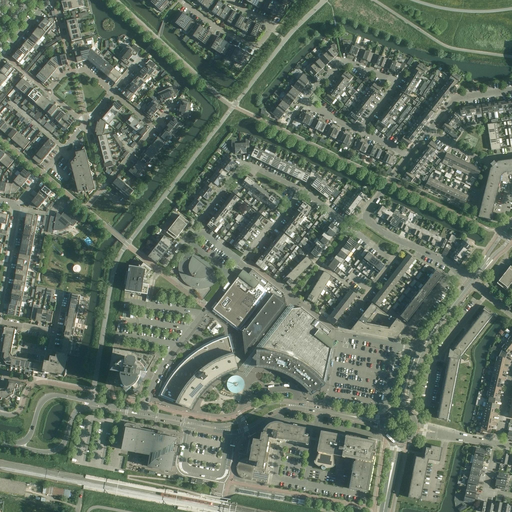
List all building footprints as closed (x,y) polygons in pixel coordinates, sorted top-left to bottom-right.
[(160,0),(155,6),(159,9),(159,10),(161,11),(161,12),(170,3),(170,2),(170,3),(167,1),(168,0),(167,0),(166,0),(160,0)] [(204,7),(209,10),(215,0),(208,0),(209,1),(207,0),(205,0),(202,5),(204,7)] [(216,0),(215,0),(209,10),(212,12),(216,15),(223,4),(219,1),(216,6),(213,4),(216,0)] [(253,0),(251,4),(251,5),(252,4),(256,6),(256,7),(259,8),(258,9),(259,9),(263,0),(253,0)] [(271,14),(271,15),(277,3),(276,2),(276,3),(272,1),(272,0),(271,0),(271,1),(269,0),(267,0),(263,11),(264,10),(266,12),(267,12),(271,14)] [(277,3),(271,15),(272,14),(276,16),(276,17),(276,16),(279,18),(285,6),(284,6),(284,7),(282,5),(281,5),(277,3)] [(224,5),(223,4),(216,15),(219,17),(224,20),(231,9),(226,6),(223,11),(221,9),(224,5)] [(232,25),(238,14),(233,11),(231,15),(228,14),(231,9),(224,20),(227,22),(232,25)] [(180,27),(188,16),(187,16),(187,17),(183,14),(183,13),(180,12),(181,11),(180,11),(172,21),(173,22),(173,21),(175,23),(175,24),(176,23),(180,26),(179,27),(180,27)] [(232,25),(234,26),(239,29),(246,18),(241,15),(238,20),(236,18),(238,14),(232,25)] [(188,17),(188,16),(180,27),(184,30),(187,32),(186,32),(187,32),(195,22),(194,22),(192,20),(191,20),(187,17),(188,17)] [(42,22),(51,30),(55,26),(53,24),(54,23),(54,22),(54,21),(54,20),(54,19),(53,19),(53,18),(52,18),(51,18),(50,18),(49,19),(48,19),(48,20),(46,19),(46,18),(42,22)] [(239,29),(248,33),(253,22),(248,19),(246,24),(243,23),(246,18),(239,29)] [(42,22),(39,26),(46,32),(48,34),(51,30),(42,22)] [(253,22),(248,33),(250,35),(256,38),(261,26),(256,23),(254,28),(251,27),(254,22),(253,22)] [(197,40),(205,29),(204,29),(200,26),(197,24),(198,24),(197,24),(190,35),(191,34),(193,36),(193,37),(193,36),(197,39),(197,40)] [(43,36),(46,32),(39,26),(36,30),(43,36)] [(205,29),(197,40),(198,39),(202,42),(202,43),(202,42),(205,44),(204,44),(205,45),(212,34),(212,33),(211,34),(209,32),(205,29)] [(32,34),(40,40),(43,36),(36,30),(32,34)] [(32,34),(29,38),(38,46),(36,44),(40,40),(32,34)] [(215,51),(216,51),(222,40),(218,38),(218,37),(217,37),(215,36),(215,35),(208,47),(209,46),(211,48),(211,49),(212,48),(216,51),(215,51)] [(29,38),(26,42),(33,48),(35,49),(38,46),(29,38)] [(223,40),(222,40),(216,51),(215,53),(219,55),(220,54),(221,54),(223,55),(223,56),(224,56),(230,44),(229,45),(227,43),(227,42),(227,43),(222,41),(223,40)] [(26,42),(23,46),(30,52),(33,48),(26,42)] [(349,58),(354,47),(347,44),(348,42),(347,42),(345,42),(344,42),(343,42),(344,48),(345,49),(344,53),(348,54),(346,57),(349,58)] [(325,53),(334,63),(336,60),(334,58),(338,54),(335,51),(336,50),(337,50),(336,45),(335,45),(335,44),(334,44),(332,45),(331,45),(330,46),(332,47),(325,53)] [(357,58),(361,49),(361,47),(358,46),(358,44),(355,45),(354,47),(349,58),(352,60),(354,56),(357,58)] [(88,60),(92,64),(99,55),(98,55),(101,52),(97,49),(94,52),(92,49),(92,45),(91,45),(91,48),(90,48),(88,60)] [(122,51),(131,58),(133,55),(132,55),(133,54),(136,56),(138,53),(140,50),(134,45),(131,48),(128,45),(125,49),(124,48),(122,51)] [(26,56),(30,52),(23,46),(19,50),(26,56)] [(235,62),(238,55),(241,50),(240,50),(236,48),(236,47),(235,48),(233,47),(233,46),(227,58),(228,57),(230,59),(231,59),(235,61),(235,62)] [(83,61),(88,60),(90,48),(80,51),(83,61)] [(367,52),(361,49),(357,58),(361,59),(360,62),(363,63),(367,52)] [(19,50),(16,54),(23,60),(25,61),(28,57),(26,56),(19,50)] [(241,50),(238,55),(235,62),(235,61),(240,64),(243,65),(242,66),(243,66),(249,54),(248,54),(246,53),(246,52),(245,53),(241,51),(241,50)] [(131,58),(122,51),(120,53),(121,54),(118,57),(128,66),(130,63),(127,61),(128,60),(131,58)] [(374,54),(367,52),(363,63),(366,65),(367,62),(371,63),(374,54)] [(99,55),(92,64),(96,67),(103,59),(104,56),(101,53),(99,55)] [(325,53),(319,59),(326,66),(329,62),(332,65),(334,63),(325,53)] [(23,60),(16,54),(12,58),(13,58),(20,64),(23,60)] [(381,57),(374,54),(371,63),(375,64),(374,68),(377,69),(381,57)] [(60,56),(52,58),(58,68),(63,66),(60,56)] [(388,59),(381,57),(377,69),(380,70),(381,67),(385,68),(388,59)] [(54,72),(58,68),(52,58),(46,65),(54,72)] [(106,62),(103,59),(96,67),(100,70),(106,62)] [(326,66),(319,59),(313,65),(322,74),(324,72),(322,69),(326,66)] [(395,62),(388,59),(385,68),(388,69),(387,73),(390,74),(395,62)] [(142,70),(151,77),(153,75),(152,74),(155,70),(153,69),(156,65),(150,60),(147,64),(146,63),(144,66),(145,67),(145,68),(144,67),(142,70)] [(110,65),(106,62),(100,70),(103,73),(110,65)] [(395,62),(390,74),(393,75),(394,72),(398,73),(399,71),(401,72),(406,64),(402,62),(401,64),(395,62)] [(4,68),(11,74),(15,70),(8,64),(8,63),(4,68)] [(415,70),(423,75),(427,68),(419,63),(415,70)] [(51,76),(54,72),(46,65),(43,69),(51,76)] [(114,68),(110,65),(103,73),(107,77),(114,68)] [(319,76),(322,74),(313,65),(307,71),(313,77),(317,74),(319,76)] [(4,68),(1,72),(8,78),(11,74),(4,68)] [(107,77),(111,80),(118,72),(114,68),(107,77)] [(48,80),(51,76),(43,69),(39,73),(48,80)] [(136,75),(145,82),(147,79),(148,80),(151,77),(142,70),(140,73),(139,74),(138,73),(136,75)] [(420,79),(423,75),(415,70),(412,74),(420,79)] [(445,70),(443,73),(449,78),(457,84),(461,78),(454,72),(451,76),(445,70)] [(341,77),(349,83),(353,77),(346,71),(341,77)] [(118,72),(111,80),(115,83),(122,75),(118,72)] [(48,80),(39,73),(36,77),(40,80),(39,81),(43,84),(43,83),(44,84),(48,80)] [(297,79),(308,88),(310,86),(307,84),(311,80),(303,74),(299,80),(297,78),(297,79)] [(418,83),(420,79),(412,74),(410,78),(418,83)] [(132,82),(140,89),(143,86),(142,86),(145,82),(136,75),(134,78),(135,79),(135,80),(134,79),(132,82)] [(341,77),(338,81),(345,87),(347,88),(350,84),(349,83),(341,77)] [(20,90),(27,82),(23,78),(16,87),(20,90)] [(415,87),(418,83),(410,78),(407,82),(415,87)] [(449,78),(446,82),(453,88),(457,84),(449,78)] [(308,88),(297,79),(295,81),(294,82),(293,85),(292,87),(300,93),(303,89),(306,91),(308,88)] [(342,91),(345,87),(338,81),(335,85),(342,91)] [(31,85),(27,82),(20,90),(24,93),(31,85)] [(126,87),(135,94),(137,91),(138,92),(140,89),(132,82),(130,85),(129,86),(128,85),(126,87)] [(382,88),(375,82),(370,88),(377,94),(382,88)] [(412,92),(415,87),(407,82),(404,87),(412,92)] [(450,92),(453,88),(446,82),(443,86),(450,92)] [(34,88),(31,85),(24,93),(27,97),(34,88)] [(335,85),(332,89),(339,95),(341,96),(344,92),(342,91),(335,85)] [(164,89),(169,99),(172,98),(171,97),(173,97),(173,98),(176,97),(175,95),(181,88),(179,86),(176,89),(174,90),(173,90),(172,87),(168,89),(167,88),(164,89)] [(447,96),(450,92),(443,86),(440,90),(447,96)] [(135,94),(126,87),(124,90),(125,91),(125,92),(124,91),(122,94),(130,101),(133,98),(132,98),(135,94)] [(297,97),(300,93),(292,87),(290,89),(287,90),(287,91),(286,93),(288,94),(297,102),(299,99),(297,97)] [(412,92),(404,87),(401,91),(409,96),(412,92)] [(27,97),(31,100),(38,92),(34,88),(27,97)] [(374,98),(377,94),(370,88),(367,92),(374,98)] [(169,99),(164,89),(161,90),(161,91),(157,93),(159,96),(156,97),(160,102),(161,101),(162,104),(165,102),(164,100),(165,100),(166,101),(169,99)] [(336,99),(339,95),(332,89),(329,93),(336,99)] [(444,100),(447,96),(440,90),(437,94),(444,100)] [(42,95),(38,92),(31,100),(35,103),(42,95)] [(371,102),(374,98),(367,92),(364,96),(371,102)] [(400,92),(397,97),(404,102),(406,104),(409,100),(408,98),(400,92)] [(336,99),(329,93),(324,99),(331,105),(336,99)] [(282,101),(290,106),(293,102),(296,104),(297,102),(288,94),(282,101)] [(441,104),(444,100),(437,94),(434,98),(441,104)] [(46,98),(42,95),(35,103),(39,107),(46,98)] [(368,106),(371,102),(364,96),(361,100),(368,106)] [(401,106),(404,102),(397,97),(394,101),(401,106)] [(39,107),(43,110),(50,102),(46,98),(39,107)] [(438,108),(441,104),(434,98),(430,102),(438,108)] [(180,109),(191,111),(191,108),(190,108),(191,103),(187,102),(187,100),(181,99),(181,101),(180,101),(180,104),(182,104),(181,105),(180,109)] [(147,105),(156,112),(158,110),(158,109),(158,108),(160,110),(162,107),(153,100),(150,103),(150,102),(147,105)] [(290,106),(282,101),(281,100),(279,102),(277,103),(277,104),(275,106),(287,115),(289,113),(287,110),(290,106)] [(365,110),(368,106),(361,100),(357,104),(365,110)] [(394,101),(391,105),(398,110),(401,106),(394,101)] [(50,102),(43,110),(47,113),(54,105),(50,102)] [(123,110),(126,107),(124,105),(122,107),(116,102),(116,103),(115,102),(111,106),(119,113),(122,109),(123,110)] [(438,108),(430,102),(427,106),(434,112),(438,108)] [(362,114),(365,110),(357,104),(354,108),(362,114)] [(54,105),(47,113),(51,116),(58,108),(54,105)] [(156,112),(147,105),(145,108),(146,109),(143,112),(152,119),(154,117),(152,115),(153,114),(154,115),(156,112)] [(391,105),(388,109),(395,114),(398,110),(391,105)] [(116,117),(119,113),(111,106),(108,110),(116,117)] [(287,115),(275,106),(270,113),(272,114),(275,116),(274,118),(277,120),(278,119),(279,120),(283,116),(285,118),(287,115)] [(358,118),(362,114),(354,108),(354,109),(352,107),(349,111),(358,118)] [(459,118),(466,117),(465,107),(459,108),(460,111),(456,112),(459,118)] [(51,116),(55,120),(62,111),(58,108),(51,116)] [(423,112),(430,118),(434,113),(426,108),(423,112)] [(191,111),(180,109),(179,112),(180,112),(179,113),(177,113),(177,116),(187,119),(189,114),(190,115),(191,111)] [(392,118),(395,114),(388,109),(384,113),(392,118)] [(112,121),(116,117),(108,110),(105,114),(112,121)] [(55,120),(59,123),(66,115),(62,111),(55,120)] [(304,123),(310,112),(307,111),(305,114),(301,112),(297,120),(304,123)] [(346,118),(349,120),(354,124),(358,118),(349,111),(348,111),(344,116),(345,117),(346,118)] [(304,123),(310,127),(315,118),(311,117),(312,114),(310,112),(304,123)] [(423,112),(420,116),(427,122),(430,118),(423,112)] [(449,118),(456,124),(460,120),(458,119),(459,118),(456,112),(453,115),(452,114),(449,118)] [(389,122),(392,118),(384,113),(381,117),(389,122)] [(105,114),(101,118),(107,123),(109,125),(112,121),(105,114)] [(59,123),(63,126),(70,118),(66,115),(59,123)] [(129,127),(136,119),(132,116),(125,123),(129,127)] [(424,126),(427,122),(420,116),(417,120),(424,126)] [(169,123),(177,131),(180,128),(179,127),(182,124),(173,117),(171,119),(172,120),(172,121),(171,121),(169,123)] [(310,127),(317,130),(322,119),(320,117),(318,120),(315,118),(310,127)] [(381,117),(378,121),(385,126),(388,128),(391,124),(389,122),(381,117)] [(70,118),(63,126),(61,129),(66,133),(69,130),(67,129),(70,126),(71,126),(71,127),(74,123),(73,122),(74,121),(70,118)] [(96,127),(105,129),(106,124),(107,123),(101,118),(99,121),(99,122),(97,122),(96,127)] [(449,118),(446,122),(453,128),(456,124),(449,118)] [(139,122),(136,119),(129,127),(133,130),(139,122)] [(317,130),(323,133),(327,125),(324,123),(325,120),(322,119),(317,130)] [(421,130),(424,126),(417,120),(413,124),(421,130)] [(374,127),(378,130),(381,132),(385,126),(378,121),(374,127)] [(0,129),(4,133),(10,125),(6,122),(0,129)] [(143,126),(139,122),(133,130),(137,133),(143,126)] [(451,130),(453,128),(446,122),(441,128),(456,140),(458,137),(453,133),(453,132),(451,130)] [(177,131),(169,123),(167,126),(166,127),(165,126),(163,129),(171,136),(174,133),(175,133),(177,131)] [(323,133),(330,136),(335,125),(333,124),(331,127),(327,125),(323,133)] [(418,134),(421,130),(413,124),(410,128),(418,134)] [(4,133),(8,136),(14,129),(10,125),(4,133)] [(330,136),(336,140),(340,131),(337,130),(338,127),(335,125),(330,136)] [(143,126),(137,133),(141,137),(142,136),(143,137),(148,131),(147,130),(147,129),(143,126)] [(105,129),(96,127),(95,132),(96,133),(96,134),(97,137),(104,136),(104,135),(103,134),(105,129)] [(415,138),(418,134),(410,128),(407,132),(415,138)] [(18,132),(14,129),(8,136),(12,139),(18,132)] [(159,135),(167,143),(170,140),(169,139),(171,136),(163,129),(161,131),(162,132),(162,133),(161,133),(159,135)] [(336,140),(343,143),(348,132),(346,130),(344,133),(340,131),(336,140)] [(12,139),(16,143),(22,135),(18,132),(12,139)] [(348,132),(343,143),(342,145),(344,148),(345,147),(348,149),(349,146),(354,138),(350,136),(351,133),(348,132)] [(411,142),(415,138),(407,132),(404,136),(411,142)] [(26,138),(22,135),(16,143),(19,146),(26,138)] [(156,139),(155,138),(153,141),(161,148),(164,144),(165,145),(167,143),(159,135),(157,138),(156,139)] [(411,142),(404,136),(399,142),(407,148),(411,142)] [(47,137),(44,141),(46,143),(53,149),(57,145),(47,137)] [(26,138),(19,146),(24,149),(30,142),(26,138)] [(359,151),(364,139),(362,138),(360,141),(356,139),(352,148),(359,151)] [(359,151),(366,154),(370,145),(366,144),(367,141),(364,139),(359,151)] [(44,141),(41,145),(42,147),(50,153),(53,149),(46,143),(44,141)] [(151,145),(149,147),(157,155),(160,152),(159,151),(161,148),(153,141),(151,143),(152,144),(151,145)] [(241,154),(246,154),(246,148),(249,148),(249,141),(245,141),(245,143),(240,143),(241,154)] [(439,146),(434,143),(431,141),(427,147),(434,152),(439,146)] [(231,142),(232,149),(235,149),(235,154),(241,154),(240,143),(235,144),(235,142),(231,142)] [(366,154),(373,157),(378,145),(375,144),(374,147),(370,145),(366,154)] [(373,157),(379,160),(383,151),(379,150),(381,147),(378,145),(373,157)] [(255,159),(260,150),(255,148),(256,146),(252,153),(251,157),(255,159)] [(39,151),(47,157),(50,153),(42,147),(39,151)] [(157,155),(149,147),(147,150),(146,151),(145,150),(143,153),(151,160),(154,156),(155,157),(157,155)] [(427,147),(424,151),(431,156),(434,152),(427,147)] [(95,190),(85,150),(76,153),(76,152),(75,152),(75,153),(74,153),(74,154),(73,155),(73,156),(73,157),(73,158),(73,159),(74,159),(71,163),(78,193),(85,191),(86,192),(95,190)] [(255,159),(260,161),(264,152),(260,150),(255,159)] [(379,160),(386,163),(391,151),(388,150),(387,153),(383,151),(379,160)] [(39,151),(36,155),(43,161),(47,157),(39,151)] [(391,151),(386,163),(393,166),(396,157),(392,156),(394,153),(391,151)] [(424,151),(420,155),(428,160),(431,156),(424,151)] [(264,152),(260,161),(265,163),(269,154),(264,152)] [(139,159),(147,166),(150,164),(149,163),(151,160),(143,153),(141,155),(142,156),(141,157),(139,159)] [(447,166),(452,155),(447,153),(442,163),(447,166)] [(0,160),(0,161),(4,165),(10,157),(6,154),(0,160)] [(224,162),(232,168),(235,164),(231,160),(233,158),(228,154),(226,156),(227,158),(224,162)] [(265,163),(269,165),(274,156),(269,154),(265,163)] [(35,162),(35,163),(38,165),(39,164),(40,165),(43,161),(36,155),(33,159),(36,161),(35,162)] [(420,155),(417,159),(424,164),(428,160),(420,155)] [(447,166),(452,168),(457,158),(452,155),(447,166)] [(269,165),(274,168),(278,159),(274,156),(269,165)] [(10,157),(4,165),(8,168),(14,161),(10,157)] [(452,168),(456,170),(457,170),(462,160),(457,158),(452,168)] [(136,163),(135,162),(133,164),(141,172),(144,168),(145,169),(147,166),(139,159),(137,162),(136,163)] [(283,161),(278,159),(274,168),(278,170),(283,161)] [(421,169),(424,164),(417,159),(414,163),(421,169)] [(113,160),(103,162),(104,167),(106,167),(106,168),(107,170),(105,172),(110,176),(112,173),(109,170),(108,168),(113,166),(113,165),(114,165),(113,160)] [(457,170),(462,172),(466,162),(462,160),(457,170)] [(498,187),(501,176),(504,173),(509,172),(507,160),(497,161),(496,163),(493,161),(490,164),(492,167),(490,168),(486,184),(498,187)] [(278,170),(283,172),(287,163),(283,161),(278,170)] [(217,167),(222,172),(224,169),(228,173),(232,168),(224,162),(221,166),(219,165),(217,167)] [(462,172),(466,175),(471,164),(466,162),(462,172)] [(283,172),(288,174),(292,165),(287,163),(283,172)] [(292,165),(288,174),(292,176),(297,167),(298,165),(293,163),(292,165)] [(418,173),(421,169),(414,163),(411,167),(418,173)] [(139,175),(141,172),(133,164),(131,167),(132,168),(131,169),(129,171),(137,179),(139,176),(139,175)] [(466,175),(471,177),(476,167),(471,164),(466,175)] [(213,176),(221,182),(225,177),(220,174),(222,172),(217,167),(216,167),(214,170),(217,171),(213,176)] [(301,169),(297,167),(292,176),(297,179),(301,169)] [(411,167),(408,171),(415,177),(417,174),(420,175),(420,174),(418,173),(411,167)] [(476,179),(481,170),(481,169),(476,167),(471,177),(476,179)] [(20,173),(28,179),(31,175),(30,175),(31,174),(28,171),(27,172),(24,169),(20,173)] [(306,172),(301,169),(297,179),(301,181),(306,172)] [(403,177),(402,180),(407,182),(408,181),(410,183),(415,177),(408,171),(403,177)] [(306,172),(301,181),(306,183),(309,178),(312,179),(315,174),(311,172),(310,174),(306,172)] [(20,173),(17,177),(25,183),(28,179),(20,173)] [(315,174),(312,179),(314,181),(311,186),(315,189),(323,179),(316,173),(315,174)] [(206,177),(204,180),(206,181),(211,185),(213,183),(218,186),(221,182),(213,176),(212,174),(208,179),(206,177)] [(115,189),(122,181),(118,177),(119,176),(118,175),(111,183),(114,185),(112,187),(115,189)] [(25,183),(17,177),(14,181),(14,182),(13,183),(16,186),(14,188),(17,191),(20,187),(21,187),(25,183)] [(245,188),(251,180),(250,179),(247,177),(241,185),(245,188)] [(429,190),(434,180),(429,177),(424,187),(429,190)] [(315,189),(319,192),(325,184),(327,182),(323,179),(315,189)] [(245,188),(249,191),(255,184),(256,183),(253,181),(251,180),(245,188)] [(429,190),(434,192),(439,182),(434,180),(429,190)] [(126,184),(122,181),(115,189),(117,191),(119,189),(120,191),(126,184)] [(202,189),(210,196),(214,191),(209,188),(211,185),(206,181),(203,183),(206,185),(202,189)] [(434,192),(439,195),(444,184),(439,182),(434,192)] [(7,183),(5,193),(10,194),(10,193),(15,193),(17,191),(14,188),(16,186),(13,183),(12,184),(7,183)] [(126,184),(120,191),(122,192),(120,194),(123,196),(130,187),(126,184)] [(259,187),(255,184),(249,191),(253,194),(259,187)] [(329,187),(325,184),(319,192),(323,195),(329,187)] [(449,186),(444,184),(439,195),(444,197),(449,186)] [(484,191),(496,194),(498,187),(486,184),(484,191)] [(41,190),(49,196),(52,192),(49,189),(49,188),(50,189),(50,188),(46,185),(46,186),(45,187),(44,186),(41,190)] [(444,197),(449,199),(454,189),(449,186),(444,197)] [(130,187),(123,196),(125,198),(127,196),(129,198),(134,193),(133,192),(134,191),(130,187)] [(259,187),(253,194),(252,196),(256,199),(263,190),(259,187)] [(329,187),(323,195),(327,199),(331,194),(336,198),(340,193),(335,189),(333,191),(329,187)] [(195,195),(201,199),(202,197),(207,200),(210,196),(202,189),(199,194),(198,192),(195,195)] [(459,191),(454,189),(449,199),(454,201),(459,191)] [(41,190),(38,194),(45,200),(49,196),(41,190)] [(267,193),(263,190),(256,199),(260,202),(261,200),(267,193)] [(354,194),(362,200),(365,196),(363,194),(357,190),(354,194)] [(454,201),(456,202),(459,204),(464,193),(459,191),(454,201)] [(483,197),(495,200),(496,194),(484,191),(483,197)] [(261,200),(265,203),(271,196),(267,193),(261,200)] [(464,206),(469,196),(464,193),(459,204),(464,206)] [(38,194),(34,198),(42,204),(45,200),(38,194)] [(229,198),(236,204),(240,199),(232,194),(229,198)] [(359,204),(362,200),(354,194),(351,198),(359,204)] [(201,199),(195,195),(193,198),(195,199),(192,203),(200,209),(203,205),(199,201),(201,199)] [(265,203),(269,207),(275,199),(274,198),(271,196),(265,203)] [(481,204),(493,207),(495,200),(483,197),(481,204)] [(42,204),(34,198),(31,202),(32,203),(28,207),(37,209),(37,208),(38,207),(39,208),(42,204)] [(229,198),(226,202),(233,208),(236,204),(229,198)] [(356,208),(359,204),(351,198),(348,202),(356,208)] [(275,199),(269,207),(273,210),(280,202),(277,200),(275,199)] [(226,202),(223,206),(230,212),(233,208),(226,202)] [(301,206),(308,212),(312,208),(304,202),(302,205),(301,206)] [(352,212),(356,208),(348,202),(345,206),(352,212)] [(200,209),(192,203),(188,207),(187,206),(185,209),(190,213),(192,210),(196,214),(200,209)] [(480,210),(492,213),(493,207),(481,204),(480,210)] [(381,218),(387,209),(381,205),(377,210),(375,213),(379,215),(378,216),(381,218)] [(223,206),(220,210),(227,216),(230,212),(223,206)] [(308,212),(301,206),(299,208),(297,210),(298,211),(298,210),(305,216),(307,218),(310,214),(308,212)] [(341,210),(349,216),(352,212),(345,206),(341,210)] [(387,209),(381,218),(384,220),(384,219),(388,221),(393,213),(387,209)] [(220,210),(216,214),(224,220),(227,216),(220,210)] [(298,211),(295,215),(302,220),(305,216),(298,210),(298,211)] [(478,217),(479,217),(490,220),(492,213),(480,210),(478,217)] [(64,211),(61,215),(70,223),(73,226),(77,222),(64,211)] [(264,218),(256,213),(254,211),(251,215),(253,217),(260,222),(264,218)] [(393,213),(388,221),(392,224),(391,225),(394,227),(401,215),(395,211),(393,213)] [(70,223),(61,215),(57,212),(56,217),(51,216),(48,233),(53,234),(54,229),(55,229),(56,229),(57,229),(58,229),(60,229),(61,229),(62,229),(63,228),(64,228),(65,227),(66,227),(67,226),(68,226),(68,225),(69,224),(70,223)] [(216,214),(213,218),(221,224),(224,220),(216,214)] [(175,240),(189,222),(180,215),(166,233),(175,240)] [(295,215),(291,219),(299,224),(302,220),(295,215)] [(401,215),(394,227),(398,229),(398,227),(402,229),(406,221),(407,218),(401,215)] [(217,228),(221,224),(213,218),(213,217),(211,220),(210,222),(217,228)] [(257,226),(260,222),(253,217),(250,221),(257,226)] [(291,219),(288,223),(296,228),(299,224),(291,219)] [(254,230),(257,226),(250,221),(247,225),(254,230)] [(408,234),(413,224),(406,221),(402,229),(406,231),(405,232),(408,234)] [(206,226),(210,229),(214,232),(217,228),(210,222),(208,223),(209,223),(206,226)] [(288,223),(285,227),(293,232),(296,228),(288,223)] [(331,223),(328,228),(336,233),(339,229),(331,223)] [(413,224),(408,234),(411,235),(412,234),(416,236),(420,227),(413,224)] [(247,225),(244,229),(251,234),(254,230),(247,225)] [(336,233),(328,228),(326,226),(322,230),(325,232),(332,238),(334,236),(336,233)] [(293,232),(285,227),(282,231),(289,236),(293,232)] [(420,227),(416,236),(420,237),(419,239),(422,240),(426,230),(420,227)] [(248,239),(251,234),(244,229),(241,233),(248,239)] [(425,240),(429,242),(434,232),(430,229),(429,231),(426,230),(422,240),(425,241),(425,240)] [(278,236),(285,242),(287,243),(290,239),(281,232),(278,236)] [(325,232),(322,236),(329,242),(331,239),(332,238),(325,232)] [(429,242),(433,244),(433,245),(435,246),(440,237),(438,236),(439,234),(434,232),(429,242)] [(241,233),(237,237),(245,243),(245,242),(248,239),(241,233)] [(161,240),(170,247),(173,243),(164,236),(161,240)] [(282,246),(285,242),(278,236),(275,240),(282,246)] [(322,236),(319,240),(326,246),(329,242),(322,236)] [(245,243),(237,237),(234,241),(242,247),(243,245),(245,243),(245,242),(245,243)] [(440,237),(435,246),(438,248),(439,247),(443,249),(447,240),(440,237)] [(360,246),(350,238),(347,242),(354,248),(357,250),(360,246)] [(460,245),(467,251),(469,248),(471,246),(468,245),(467,244),(469,242),(466,239),(464,241),(463,240),(460,245)] [(161,240),(158,244),(166,251),(170,247),(161,240)] [(279,250),(282,246),(275,240),(271,244),(279,250)] [(319,240),(315,244),(323,250),(326,246),(319,240)] [(231,245),(239,251),(241,248),(242,247),(234,241),(231,245)] [(347,242),(345,245),(343,246),(351,252),(354,248),(347,242)] [(158,244),(154,248),(163,255),(166,251),(158,244)] [(271,244),(268,248),(276,254),(279,250),(271,244)] [(320,254),(323,250),(315,244),(312,248),(320,254)] [(460,245),(456,249),(464,255),(465,253),(467,251),(460,245)] [(340,250),(348,256),(351,252),(343,246),(342,248),(340,250)] [(154,248),(151,252),(160,259),(163,255),(154,248)] [(273,258),(276,254),(268,248),(265,252),(273,258)] [(309,252),(317,258),(320,254),(312,248),(309,252)] [(453,253),(456,255),(461,259),(463,256),(464,255),(456,249),(453,253)] [(345,260),(348,256),(340,250),(338,253),(337,254),(345,260)] [(151,252),(148,257),(157,264),(160,259),(151,252)] [(180,259),(179,260),(179,261),(179,263),(178,266),(178,268),(179,270),(179,273),(180,275),(181,277),(182,279),(183,281),(184,282),(185,283),(187,285),(189,286),(191,287),(192,287),(194,288),(196,289),(198,289),(200,289),(203,289),(206,289),(208,288),(210,287),(212,286),(214,284),(219,280),(213,272),(215,271),(209,264),(202,258),(193,254),(192,256),(183,252),(180,258),(180,259)] [(265,252),(262,256),(269,262),(273,258),(265,252)] [(367,263),(373,256),(371,255),(368,253),(363,260),(367,263)] [(456,255),(453,253),(450,257),(458,263),(459,261),(461,259),(456,255)] [(342,264),(345,260),(337,254),(336,256),(334,258),(342,264)] [(412,264),(415,259),(408,254),(405,259),(412,264)] [(258,260),(266,266),(269,262),(262,256),(260,258),(258,260)] [(306,256),(302,260),(309,267),(313,263),(306,256)] [(367,263),(371,267),(377,259),(374,257),(373,256),(367,263)] [(331,262),(338,268),(342,264),(334,258),(332,261),(332,260),(331,262)] [(377,259),(371,267),(375,270),(381,262),(379,261),(377,259)] [(405,259),(402,263),(408,268),(412,264),(405,259)] [(255,264),(263,270),(266,266),(258,260),(257,261),(255,264)] [(305,270),(309,267),(302,260),(299,264),(305,270)] [(125,291),(147,295),(149,285),(143,284),(143,282),(144,283),(145,280),(144,280),(143,279),(144,277),(145,278),(152,269),(143,262),(141,266),(139,264),(138,267),(129,265),(128,272),(126,271),(124,284),(126,285),(125,291)] [(328,266),(335,272),(338,274),(341,270),(338,268),(331,262),(330,264),(328,266)] [(375,270),(379,273),(385,265),(382,263),(381,262),(375,270)] [(405,272),(408,268),(402,263),(398,267),(405,272)] [(301,274),(305,270),(299,264),(295,268),(301,274)] [(497,283),(505,290),(511,281),(511,267),(510,266),(497,283)] [(402,276),(405,272),(398,267),(395,271),(402,276)] [(297,278),(301,274),(295,268),(291,272),(297,278)] [(243,270),(213,309),(239,330),(240,330),(240,329),(243,331),(243,333),(246,352),(256,339),(257,338),(284,303),(283,294),(252,269),(248,274),(243,270)] [(408,324),(409,322),(407,321),(442,276),(444,277),(445,276),(439,272),(439,273),(435,270),(399,315),(403,318),(402,319),(408,324)] [(332,276),(324,271),(321,276),(329,281),(332,276)] [(398,281),(402,276),(395,271),(392,276),(398,281)] [(293,282),(297,278),(291,272),(287,276),(293,282)] [(290,286),(293,282),(287,276),(283,280),(290,286)] [(321,276),(318,281),(326,285),(329,281),(321,276)] [(388,280),(395,285),(398,281),(392,276),(388,280)] [(392,289),(395,285),(388,280),(385,284),(392,289)] [(318,281),(315,285),(323,290),(326,285),(318,281)] [(388,294),(392,289),(385,284),(382,288),(388,294)] [(320,294),(323,290),(315,285),(313,290),(320,294)] [(385,298),(388,294),(382,288),(378,293),(385,298)] [(310,294),(318,299),(320,294),(313,290),(310,294)] [(357,295),(350,290),(347,294),(353,299),(357,295)] [(378,293),(375,297),(382,302),(385,298),(378,293)] [(307,299),(315,304),(318,299),(310,294),(307,299)] [(350,303),(353,299),(347,294),(343,298),(350,303)] [(378,306),(382,302),(375,297),(372,301),(372,302),(378,306)] [(340,303),(347,308),(350,303),(343,298),(340,303)] [(343,312),(347,308),(340,303),(337,307),(343,312)] [(354,331),(390,338),(396,339),(406,326),(397,319),(397,320),(389,330),(388,332),(382,328),(366,325),(365,324),(368,320),(377,308),(372,303),(355,325),(356,324),(358,326),(354,331)] [(256,355),(253,358),(256,360),(256,363),(256,365),(259,365),(263,365),(269,366),(275,368),(281,369),(286,372),(290,374),(301,380),(305,384),(310,389),(312,392),(314,393),(314,394),(314,393),(317,391),(318,391),(318,390),(319,390),(319,389),(323,386),(325,385),(324,383),(324,380),(333,341),(327,336),(331,331),(301,307),(301,308),(293,309),(292,309),(272,335),(271,335),(265,344),(260,350),(257,350),(257,351),(256,351),(256,353),(256,354),(256,355)] [(337,307),(333,311),(340,316),(343,312),(337,307)] [(449,421),(449,420),(461,358),(495,314),(485,307),(451,350),(450,349),(436,418),(449,421)] [(337,320),(340,316),(333,311),(330,315),(337,320)] [(327,320),(333,325),(337,320),(330,315),(327,320)] [(164,388),(161,395),(174,400),(174,401),(177,402),(177,403),(177,404),(183,406),(183,407),(184,407),(185,407),(190,409),(191,407),(193,403),(196,398),(199,393),(203,388),(208,384),(211,381),(216,378),(221,374),(227,371),(228,371),(232,369),(237,363),(240,360),(236,357),(235,353),(235,354),(234,353),(233,354),(232,350),(229,337),(222,339),(213,342),(205,346),(198,351),(190,356),(186,360),(180,366),(174,373),(169,381),(164,388)] [(500,353),(506,356),(507,353),(508,353),(510,350),(511,349),(504,344),(502,342),(499,346),(502,349),(500,353)] [(156,356),(117,349),(113,349),(108,383),(122,388),(136,390),(139,388),(139,387),(139,385),(138,383),(137,382),(138,381),(138,380),(139,379),(140,377),(140,376),(140,375),(141,371),(146,371),(147,372),(156,356)] [(4,360),(12,354),(11,353),(2,352),(1,357),(4,360)] [(43,371),(63,375),(67,355),(67,354),(59,353),(57,352),(56,357),(50,356),(50,357),(49,357),(50,359),(49,361),(45,360),(44,362),(45,362),(43,371)] [(495,361),(504,363),(506,358),(505,358),(506,356),(500,353),(497,352),(496,356),(495,361)] [(13,356),(12,354),(4,360),(6,364),(7,364),(11,365),(13,356)] [(503,370),(505,370),(506,368),(504,367),(504,363),(495,361),(494,366),(492,365),(492,366),(503,369),(503,370)] [(493,371),(492,376),(501,378),(501,380),(503,380),(503,378),(501,377),(502,373),(493,371)] [(228,383),(228,384),(228,386),(229,388),(230,390),(232,391),(233,392),(236,392),(238,392),(240,391),(241,390),(243,388),(243,387),(244,384),(243,382),(243,380),(241,379),(240,377),(238,377),(236,376),(234,377),(232,377),(230,379),(229,380),(229,381),(228,382),(228,383)] [(7,382),(6,387),(15,389),(17,389),(19,390),(20,385),(20,382),(12,380),(11,383),(8,382),(7,382)] [(500,390),(501,387),(499,387),(500,383),(491,381),(489,386),(487,385),(486,385),(499,388),(498,390),(500,390)] [(4,388),(10,396),(14,394),(14,393),(15,389),(6,387),(5,388),(4,388)] [(10,396),(4,388),(3,389),(1,398),(2,398),(6,399),(10,396)] [(498,393),(488,391),(487,396),(486,399),(495,401),(495,398),(496,398),(498,393)] [(485,407),(494,409),(495,404),(494,404),(495,401),(486,399),(486,402),(485,407)] [(495,416),(495,413),(493,413),(494,409),(485,407),(484,412),(493,414),(493,415),(495,416)] [(491,425),(493,426),(494,423),(492,423),(492,419),(483,417),(482,422),(491,424),(491,425)] [(324,432),(324,433),(324,434),(321,435),(321,434),(320,434),(320,436),(319,437),(319,439),(309,437),(310,435),(304,434),(306,428),(284,423),(282,422),(281,422),(280,422),(279,422),(278,421),(277,421),(276,421),(275,421),(274,422),(273,422),(272,422),(271,422),(270,423),(269,424),(268,425),(267,425),(266,426),(265,428),(264,429),(264,430),(263,431),(263,432),(261,432),(260,440),(253,438),(249,460),(248,459),(247,460),(245,460),(244,460),(245,460),(243,461),(242,461),(241,462),(241,463),(240,464),(239,465),(239,466),(239,467),(237,466),(237,468),(237,469),(237,470),(237,472),(237,473),(238,474),(239,475),(240,476),(241,477),(242,478),(243,479),(244,479),(245,479),(267,484),(269,475),(265,474),(271,443),(271,442),(270,442),(269,441),(268,441),(269,435),(273,436),(273,438),(276,439),(276,438),(308,444),(309,439),(319,441),(318,442),(319,442),(318,443),(318,445),(318,446),(317,448),(318,448),(318,447),(321,448),(315,461),(314,460),(314,461),(314,462),(314,463),(315,464),(316,465),(318,466),(321,467),(321,469),(323,470),(325,470),(326,468),(329,468),(331,468),(332,468),(333,467),(334,467),(334,466),(334,465),(334,464),(333,454),(335,454),(335,455),(341,456),(345,435),(339,434),(338,438),(335,436),(336,435),(335,434),(334,433),(333,432),(332,432),(331,431),(330,431),(329,431),(328,431),(327,431),(326,431),(326,432),(325,432),(324,432)] [(124,425),(124,430),(120,447),(122,447),(121,450),(150,455),(148,467),(151,463),(153,452),(149,453),(144,453),(141,453),(134,451),(129,449),(124,447),(128,428),(145,432),(157,434),(158,432),(139,428),(139,427),(140,426),(141,426),(141,425),(133,424),(128,423),(127,423),(126,423),(126,424),(125,424),(125,425),(124,425)] [(490,429),(481,427),(478,427),(477,431),(476,431),(476,434),(479,435),(486,436),(486,433),(489,434),(490,429)] [(158,431),(158,432),(157,434),(145,432),(128,428),(124,447),(129,449),(134,451),(141,453),(144,453),(149,453),(153,452),(151,463),(148,467),(172,471),(179,438),(163,435),(164,432),(163,432),(158,431)] [(350,489),(367,492),(374,455),(373,455),(374,446),(375,446),(375,442),(375,441),(373,440),(374,439),(353,435),(353,436),(345,435),(341,456),(353,458),(352,461),(355,462),(350,489)] [(428,459),(438,461),(439,461),(442,447),(431,445),(430,448),(426,447),(424,458),(416,456),(408,497),(420,500),(428,459)] [(474,456),(483,458),(483,455),(485,455),(486,450),(476,448),(474,456)] [(508,465),(509,456),(507,455),(507,454),(502,453),(500,463),(508,465)] [(474,456),(472,463),(482,466),(483,461),(482,460),(483,458),(474,456)] [(472,463),(471,471),(479,473),(480,470),(481,471),(482,466),(472,463)] [(471,471),(469,479),(479,481),(480,476),(479,476),(479,473),(471,471)] [(496,481),(506,483),(507,475),(499,473),(498,476),(497,476),(496,481)] [(479,481),(469,479),(466,478),(464,485),(467,486),(476,488),(476,486),(478,486),(479,481)] [(506,483),(496,481),(495,486),(496,486),(496,489),(504,490),(506,483)] [(69,497),(70,491),(44,486),(43,493),(45,494),(46,493),(69,497)] [(467,486),(465,494),(475,496),(476,491),(475,491),(476,488),(467,486)] [(475,496),(465,494),(463,501),(472,504),(473,501),(474,501),(475,496)] [(482,511),(485,511),(487,503),(482,502),(482,503),(479,502),(478,511),(482,511)] [(494,511),(495,511),(501,511),(503,503),(498,502),(498,503),(495,503),(495,505),(494,511)] [(487,503),(485,511),(493,511),(494,511),(495,505),(492,505),(492,504),(487,503)] [(501,511),(509,511),(511,506),(508,505),(508,504),(503,503),(501,511)]
